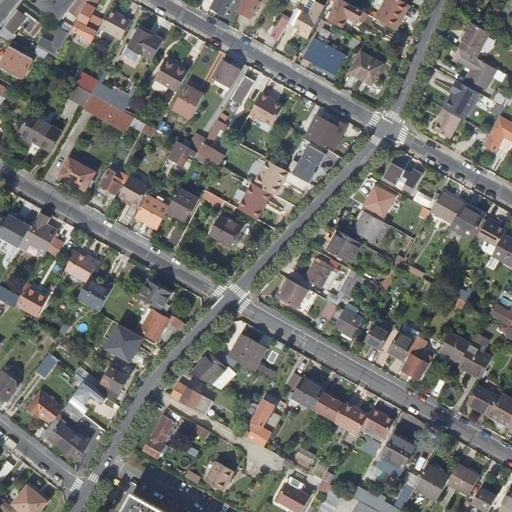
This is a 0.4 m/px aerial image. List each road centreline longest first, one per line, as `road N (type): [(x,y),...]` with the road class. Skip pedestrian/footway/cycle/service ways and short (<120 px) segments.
road 1 (residential): [(229,298),(511,455)]
road 2 (residential): [(157,0),(390,128)]
road 3 (residential): [(0,170),(229,298)]
road 4 (residential): [(229,298),(150,383),(87,492)]
road 5 (residential): [(390,128),(229,298)]
road 6 (residential): [(390,128),(511,197)]
road 7 (residential): [(441,0),(390,128)]
